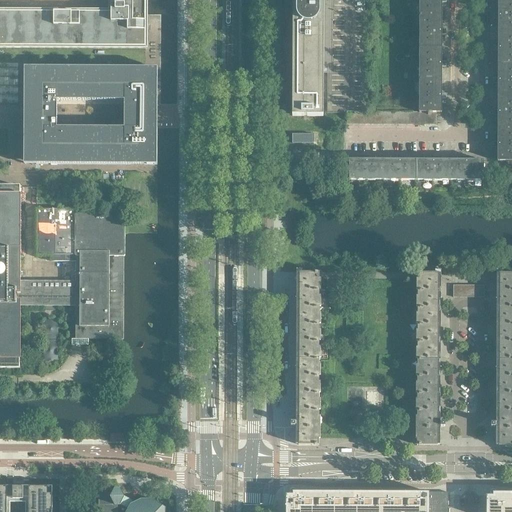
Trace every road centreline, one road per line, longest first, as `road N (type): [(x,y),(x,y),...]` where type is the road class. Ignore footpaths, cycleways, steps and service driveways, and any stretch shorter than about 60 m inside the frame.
road 1 (secondary): [(210,0),(209,462)]
road 2 (secondary): [(254,279),(256,0)]
road 3 (tertiary): [(253,463),(467,463)]
road 4 (unclassified): [(0,447),(209,462)]
road 5 (residential): [(456,136),(481,136),(482,0)]
road 6 (residential): [(253,415),(280,388),(278,295),(254,279)]
road 7 (residential): [(467,422),(482,413),(482,303),(453,303)]
road 8 (residential): [(456,136),(457,0)]
road 9 (secondary): [(253,415),(254,279)]
road 10 (residential): [(467,422),(453,413),(453,303)]
